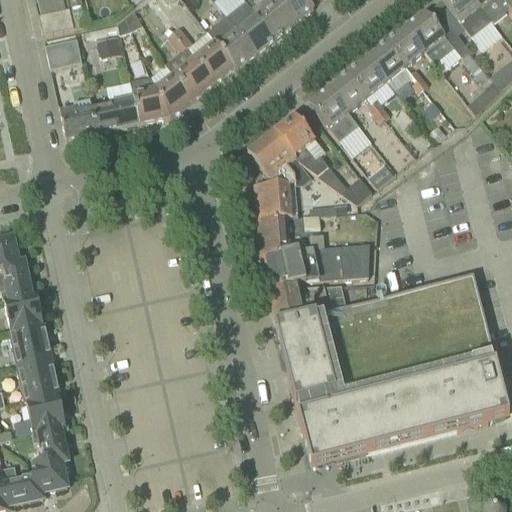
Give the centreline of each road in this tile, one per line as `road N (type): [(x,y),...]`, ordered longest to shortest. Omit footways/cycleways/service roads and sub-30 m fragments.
road 1 (residential): [(271,511),(196,157)]
road 2 (residential): [(118,511),(47,189)]
road 3 (residential): [(196,157),(393,0)]
road 4 (residential): [(314,511),(511,463)]
road 5 (residential): [(53,188),(11,0)]
road 6 (residential): [(53,188),(196,157)]
